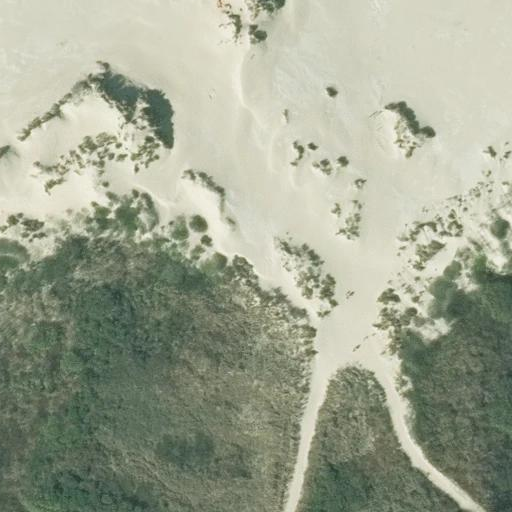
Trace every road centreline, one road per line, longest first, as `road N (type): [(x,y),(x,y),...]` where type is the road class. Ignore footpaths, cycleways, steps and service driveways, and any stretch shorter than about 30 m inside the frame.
road 1 (track): [(330,324),(269,253),(227,138),(117,0)]
road 2 (track): [(330,324),(291,511)]
